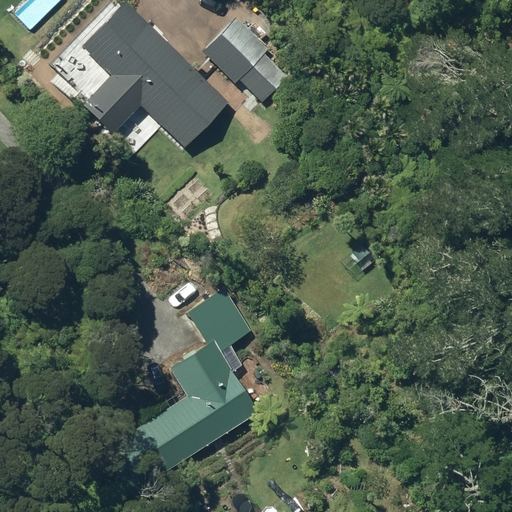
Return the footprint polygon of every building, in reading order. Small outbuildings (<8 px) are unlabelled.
[(120,1),(77,44),(107,74),(78,103),(107,132),(136,103),(177,145),(221,102),(120,1)] [(241,81),(263,103),(288,79),(265,56),(268,53),(238,20),(204,53),(236,86),(241,81)] [(191,164),(198,173),(210,164),(203,154),(191,164)] [(98,450),(126,492),(252,409),(226,370),(238,363),(225,343),(245,330),(217,287),(184,309),(206,343),(168,367),(184,393),(98,450)] [(251,392),(255,396),(261,396),(266,391),(266,385),(261,381),(255,381),(250,385),(251,392)]
